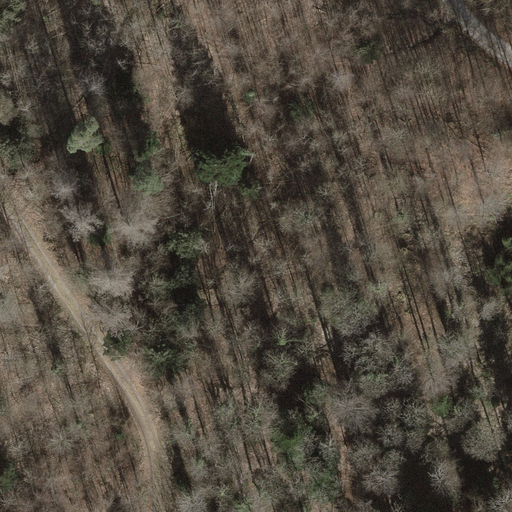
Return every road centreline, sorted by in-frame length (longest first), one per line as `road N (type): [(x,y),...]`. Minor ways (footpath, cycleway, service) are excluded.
road 1 (track): [(163,511),(164,481),(142,401),(90,333)]
road 2 (track): [(82,322),(0,192)]
